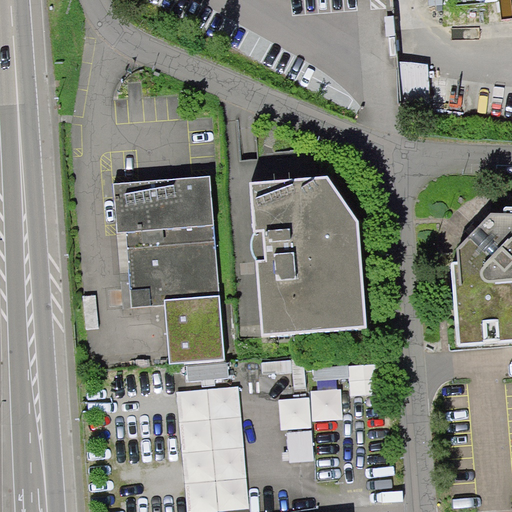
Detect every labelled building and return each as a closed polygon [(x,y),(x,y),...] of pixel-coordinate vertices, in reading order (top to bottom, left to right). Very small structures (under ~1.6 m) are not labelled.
[(210,176),(113,184),(117,232),(128,232),(133,306),(166,305),(170,363),(225,360),(210,176)] [(328,176),(250,182),(254,232),(262,230),(265,260),(256,260),(262,337),(366,327),(359,220),(328,176)] [(511,206),(504,206),(504,213),(491,212),(456,248),(458,261),(452,262),(458,345),(511,341),(511,206)] [(254,258),(256,260),(265,260),(262,230),(254,232),(253,235),(252,237),(251,239),(250,243),(250,247),(251,251),(252,255),(254,258)] [(238,388),(177,393),(187,511),(211,511),(248,509),(238,388)]
